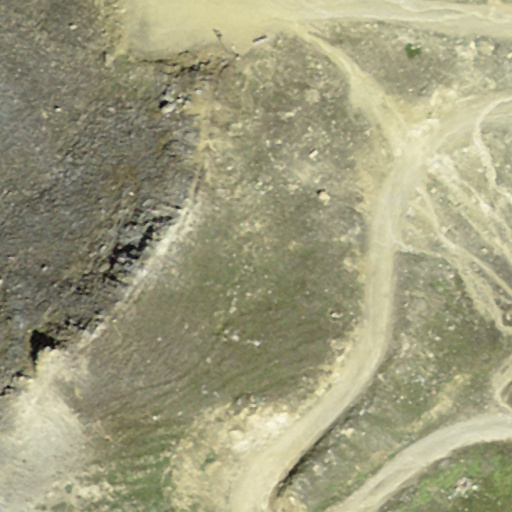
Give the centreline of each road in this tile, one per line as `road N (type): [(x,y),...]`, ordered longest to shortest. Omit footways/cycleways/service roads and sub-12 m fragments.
road 1 (track): [(511,104),(447,124),(414,152),(389,196),(369,349),(338,396),(257,478),(246,511)]
road 2 (track): [(301,6),(511,19)]
road 3 (track): [(349,511),(431,445),(459,432),(511,427)]
